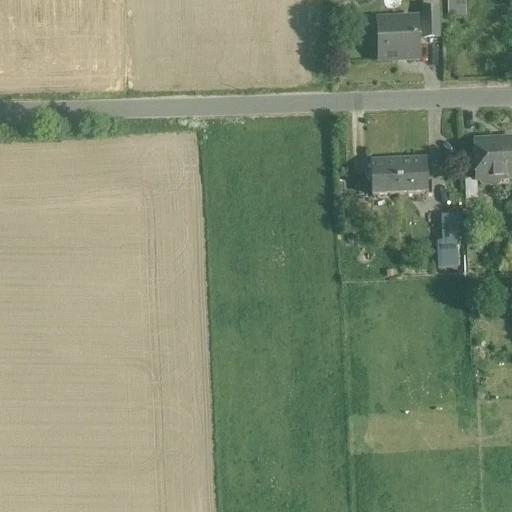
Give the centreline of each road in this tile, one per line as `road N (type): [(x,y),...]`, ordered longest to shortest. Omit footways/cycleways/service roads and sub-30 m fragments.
road 1 (unclassified): [(316,98),(0,111)]
road 2 (residential): [(511,94),(316,98)]
